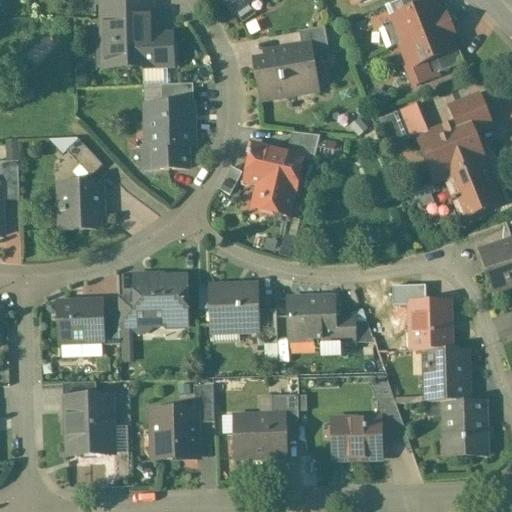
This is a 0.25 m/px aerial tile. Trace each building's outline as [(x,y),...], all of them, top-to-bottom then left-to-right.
[(222,0),(233,15),(234,14),(235,13),(233,11),(246,2),(248,0),(222,0)] [(438,0),(404,0),(400,2),(406,15),(436,3),(436,5),(440,4),(438,0)] [(255,15),(246,2),(233,11),(235,13),(234,14),(242,25),(255,15)] [(406,15),(391,21),(392,23),(401,46),(449,26),(444,14),(441,15),(436,5),(436,3),(406,15)] [(122,5),(103,6),(103,7),(103,24),(101,24),(102,48),(115,48),(116,62),(152,61),(151,47),(153,47),(152,23),(151,23),(150,5),(122,5)] [(392,23),(382,27),(380,32),(388,51),(401,46),(392,23)] [(449,26),(401,46),(410,68),(410,70),(425,64),(455,52),(454,51),(450,40),(454,39),(449,26)] [(325,29),(299,33),(302,47),(306,47),(307,54),(328,50),(325,29)] [(302,47),(264,54),(265,61),(255,62),(254,60),(253,60),(260,103),(314,94),(307,54),(306,47),(302,47)] [(455,52),(425,64),(431,78),(432,78),(464,65),(458,49),(454,51),(455,52)] [(425,64),(410,70),(410,68),(405,70),(411,88),(432,80),(432,78),(431,78),(425,64)] [(193,86),(161,87),(162,107),(145,107),(146,148),(160,148),(160,149),(188,148),(195,148),(193,86)] [(466,120),(425,136),(443,182),(446,181),(462,220),(501,205),(466,120)] [(320,138),(292,134),(287,155),(303,159),(303,160),(314,163),(320,138)] [(103,167),(79,141),(67,152),(91,179),(103,167)] [(287,155),(280,154),(281,152),(268,149),(268,151),(260,149),(260,148),(252,146),(249,156),(248,156),(247,159),(250,160),(245,184),(259,187),(254,210),(260,212),(260,213),(273,216),(273,215),(288,218),(293,195),(294,196),(295,194),(297,192),(299,185),(297,183),(303,160),(303,159),(287,155)] [(188,148),(160,149),(160,148),(146,148),(142,149),(142,172),(188,170),(188,148)] [(18,163),(0,163),(0,188),(0,189),(1,202),(19,202),(18,163)] [(101,185),(59,186),(60,232),(103,231),(101,185)] [(511,241),(506,225),(470,237),(477,257),(482,255),(481,254),(511,242),(511,241)] [(511,242),(481,254),(482,255),(495,294),(511,287),(511,242)] [(186,279),(150,280),(147,277),(135,278),(135,299),(136,319),(144,319),(166,318),(167,324),(184,324),(185,329),(187,329),(187,310),(186,310),(185,280),(186,280),(186,279)] [(425,288),(392,288),(393,307),(410,307),(410,305),(426,305),(425,288)] [(256,289),(211,290),(213,334),(256,332),(257,332),(257,316),(256,289)] [(135,299),(119,299),(119,310),(120,335),(144,335),(144,319),(136,319),(135,299)] [(332,299),(288,301),(289,342),(318,341),(319,343),(338,344),(338,350),(354,350),(353,321),(335,321),(334,305),(332,299)] [(102,303),(58,305),(59,345),(102,344),(103,344),(102,311),(102,303)] [(426,305),(410,305),(410,307),(412,353),(425,353),(450,352),(449,304),(426,305)] [(119,310),(102,311),(103,344),(102,344),(102,347),(120,347),(120,335),(119,310)] [(277,349),(276,316),(257,316),(257,332),(256,332),(256,349),(277,349)] [(359,320),(360,342),(373,341),(371,319),(359,320)] [(450,352),(425,353),(426,405),(468,403),(466,352),(450,352)] [(96,384),(62,385),(63,402),(66,402),(66,401),(96,400),(96,384)] [(213,388),(194,388),(195,411),(196,411),(197,425),(214,424),(213,388)] [(298,397),(272,398),(272,417),(284,417),(285,428),(299,427),(298,397)] [(96,400),(66,401),(66,402),(68,457),(114,455),(112,400),(96,400)] [(406,435),(394,401),(377,402),(378,420),(379,420),(380,436),(406,435)] [(468,403),(426,405),(427,419),(444,419),(445,459),(486,458),(484,403),(468,403)] [(195,411),(152,413),(152,431),(157,435),(158,462),(179,461),(179,459),(198,459),(197,425),(196,411),(195,411)] [(272,417),(234,419),(235,461),(286,459),(285,428),(284,417),(272,417)] [(378,420),(338,422),(338,441),(333,441),(334,462),(380,461),(380,436),(379,420),(378,420)]
